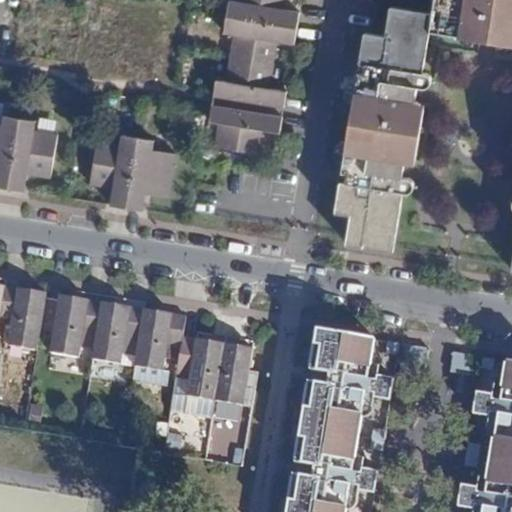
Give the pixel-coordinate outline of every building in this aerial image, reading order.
[(282,9),(283,0),(239,0),(239,2),(229,0),(227,16),(297,27),(300,12),(282,9)] [(511,0),(434,0),(433,13),(392,6),(387,35),(365,32),(360,62),(366,63),(365,73),(359,71),(342,172),(349,173),(347,182),(341,181),(336,211),(352,214),(347,243),(393,251),(403,192),(407,192),(410,192),(413,189),(415,187),(415,182),(413,179),(410,177),(403,176),(405,162),(408,162),(418,102),(415,101),(418,86),(425,88),(427,87),(431,85),(432,81),(431,76),(429,73),(427,72),(423,72),(430,30),(460,35),(461,33),(511,41),(511,0)] [(295,43),(297,27),(227,16),(224,32),(234,33),(230,57),(274,64),(278,40),(295,43)] [(269,89),(274,64),(230,57),(230,58),(226,81),(216,79),(214,95),(284,106),(287,92),(269,89)] [(283,117),(212,105),(210,120),(220,123),(216,146),(259,153),(263,129),(280,132),(283,117)] [(0,183),(0,190),(14,193),(26,123),(10,120),(9,130),(0,128),(0,173),(2,173),(0,183)] [(26,123),(14,193),(30,196),(31,191),(33,177),(57,181),(64,139),(40,135),(42,125),(26,123)] [(120,205),(119,210),(135,212),(146,142),(130,139),(129,149),(105,145),(98,189),(122,193),(120,205)] [(135,212),(150,215),(151,210),(153,198),(177,201),(184,158),(160,154),(162,144),(146,142),(135,212)] [(18,289),(5,287),(5,292),(0,320),(11,321),(7,346),(38,351),(46,300),(17,295),(18,289)] [(47,294),(18,289),(17,295),(46,300),(47,294)] [(89,301),(61,296),(60,302),(88,306),(89,301)] [(88,306),(60,302),(52,353),(80,358),(84,332),(98,335),(102,309),(103,303),(89,301),(88,306)] [(131,308),(103,303),(102,309),(130,313),(131,308)] [(130,313),(102,309),(98,335),(94,360),(122,364),(126,339),(140,341),(144,315),(145,310),(131,308),(130,313)] [(174,315),(145,310),(144,315),(173,320),(174,315)] [(173,320),(144,315),(140,341),(136,367),(164,372),(168,346),(182,349),(184,338),(187,317),(174,315),(173,320)] [(374,339),(317,330),(310,371),(329,374),(338,375),(340,365),(348,366),(369,370),(372,352),(374,339)] [(309,338),(298,337),(295,356),(305,358),(309,338)] [(186,397),(216,402),(224,351),(195,346),(196,340),(184,338),(182,349),(178,374),(190,376),(186,397)] [(195,346),(224,351),(225,345),(196,340),(195,346)] [(399,343),(388,341),(386,354),(397,356),(399,343)] [(423,378),(427,348),(404,344),(399,374),(423,378)] [(224,351),(253,355),(254,349),(225,345),(224,351)] [(244,407),(250,373),(253,355),(224,351),(216,402),(244,407)] [(338,375),(329,374),(327,388),(335,389),(332,412),(341,413),(344,390),(351,392),(364,394),(363,406),(361,416),(360,422),(363,421),(366,420),(369,417),(371,414),(372,411),(373,407),(374,400),(389,402),(393,380),(377,376),(379,363),(379,360),(378,358),(377,356),(374,354),(372,352),(369,370),(367,380),(346,376),(348,366),(340,365),(338,375)] [(493,371),(495,359),(483,357),(481,369),(493,371)] [(511,361),(507,361),(505,377),(503,392),(511,393),(511,361)] [(164,372),(136,367),(133,381),(167,387),(170,373),(164,372)] [(511,402),(501,401),(503,392),(505,377),(502,377),(500,378),(498,380),(496,381),(495,383),(494,385),(492,396),(477,393),(473,414),(489,417),(487,424),(486,428),(487,430),(488,433),(488,434),(490,436),(492,438),(494,438),(496,427),(498,415),(511,418),(511,417),(511,402)] [(335,389),(327,388),(308,385),(296,463),(315,466),(323,467),(324,458),(332,459),(354,462),(357,445),(360,422),(361,416),(341,413),(332,412),(335,389)] [(364,394),(351,392),(350,404),(363,406),(364,394)] [(509,430),(511,418),(498,415),(496,427),(509,430)] [(293,430),(283,428),(280,448),(290,449),(293,430)] [(384,431),(374,429),(370,450),(380,452),(384,431)] [(511,440),(494,438),(489,470),(487,484),(508,488),(511,488),(511,440)] [(480,446),(468,444),(465,466),(476,468),(480,446)] [(323,467),(315,466),(313,480),(320,481),(317,504),(326,505),(329,483),(335,483),(350,486),(348,498),(347,509),(346,511),(354,511),(355,511),(356,509),(357,504),(359,492),(374,494),(375,492),(376,482),(378,472),(363,470),(364,455),(364,452),(363,451),(362,449),(359,447),(357,445),(354,462),(352,472),(331,468),(332,459),(324,458),(323,467)] [(511,511),(511,488),(508,488),(506,497),(485,493),(487,484),(489,470),(487,471),(484,472),(482,473),(481,474),(479,477),(477,488),(462,486),(460,495),(459,504),(458,509),(474,511),(473,511),(482,511),(483,508),(497,510),(505,511),(504,511),(511,511)] [(287,511),(346,511),(347,509),(326,505),(317,504),(320,481),(313,480),(293,476),(287,511)] [(350,486),(335,483),(333,496),(348,498),(350,486)]
